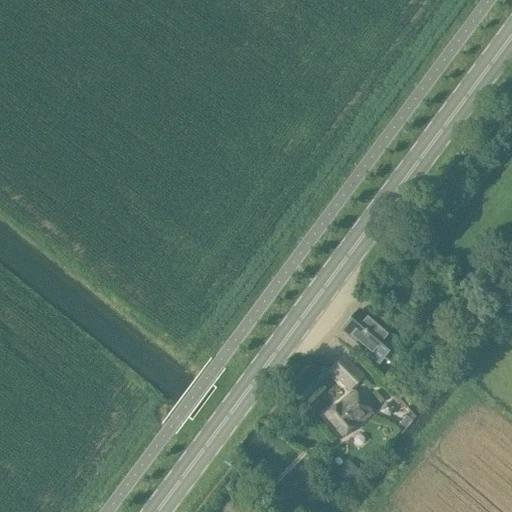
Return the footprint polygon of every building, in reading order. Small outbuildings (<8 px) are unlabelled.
[(358,311),(340,333),(376,364),(398,339),(379,323),(376,326),(358,311)] [(431,324),(402,348),(418,368),(447,343),(431,324)] [(365,377),(343,355),(326,372),(349,394),(365,377)] [(405,365),(392,377),(397,384),(418,406),(436,391),(414,368),(410,371),(405,365)] [(352,393),(324,417),(341,439),(355,427),(355,426),(370,415),(352,393)] [(379,413),(390,418),(394,408),(383,403),(379,413)]
